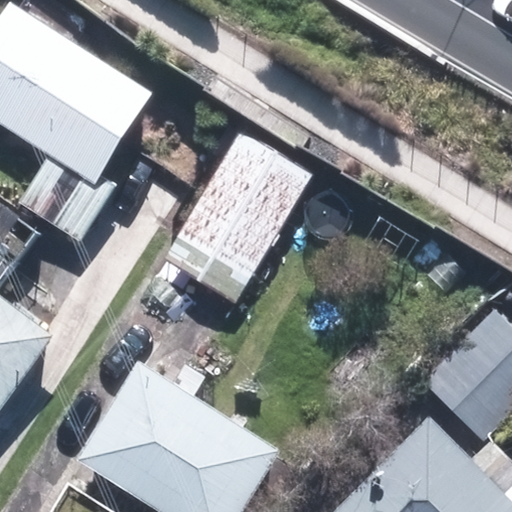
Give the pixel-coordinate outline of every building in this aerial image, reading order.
[(159,91),(20,0),(19,0),(0,28),(0,109),(65,152),(35,198),(89,234),(124,181),(107,170),(159,91)] [(323,168),(252,127),(179,252),(191,259),(250,293),(323,168)] [(0,413),(9,420),(19,407),(78,329),(16,282),(60,223),(0,178),(0,413)] [(337,364),(278,319),(259,345),(317,390),(337,364)] [(511,408),(511,346),(486,320),(418,388),(476,445),(511,408)] [(159,356),(101,448),(202,511),(255,511),(299,444),(159,356)] [(511,511),(511,493),(437,421),(347,511),(511,511)]
